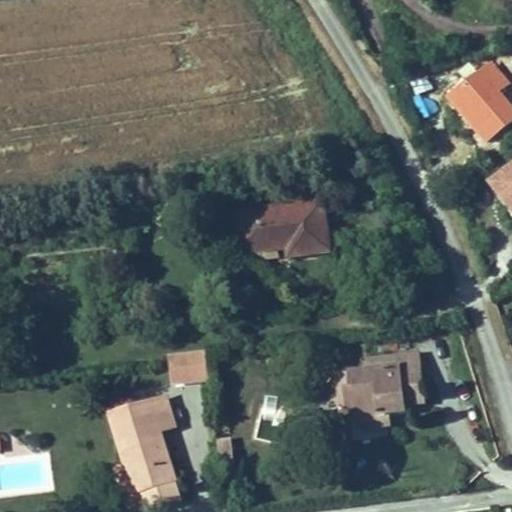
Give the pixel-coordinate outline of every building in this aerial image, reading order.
[(489,65),(454,95),(476,122),(471,127),(485,142),(511,120),(511,115),(493,94),(506,84),(489,65)] [(429,96),(422,82),(419,78),(408,85),(421,104),(431,98),(429,96)] [(428,79),(422,82),(429,96),(435,91),(428,79)] [(471,127),(476,122),(454,95),(448,100),(471,127)] [(511,166),(491,185),(511,211),(511,166)] [(321,205),(236,215),(241,255),(287,250),(289,257),(328,252),(321,205)] [(208,378),(204,351),(166,356),(170,384),(208,378)] [(367,372),(348,374),(350,390),(344,391),(346,406),(355,418),(356,430),(380,427),(378,409),(385,408),(386,416),(405,414),(405,406),(425,404),(419,354),(366,360),(367,372)] [(344,391),(350,390),(348,374),(336,374),(339,407),(346,406),(344,391)] [(109,409),(135,406),(133,392),(107,395),(109,409)] [(174,426),(165,398),(109,416),(124,463),(130,461),(139,493),(174,481),(164,445),(158,447),(153,434),(159,432),(174,426)] [(387,426),(386,416),(385,408),(378,409),(380,427),(387,426)] [(158,447),(164,445),(159,432),(153,434),(158,447)] [(219,467),(234,466),(231,438),(216,439),(219,467)] [(139,493),(130,461),(124,463),(132,494),(139,493)] [(174,481),(139,493),(145,511),(181,502),(174,481)]
